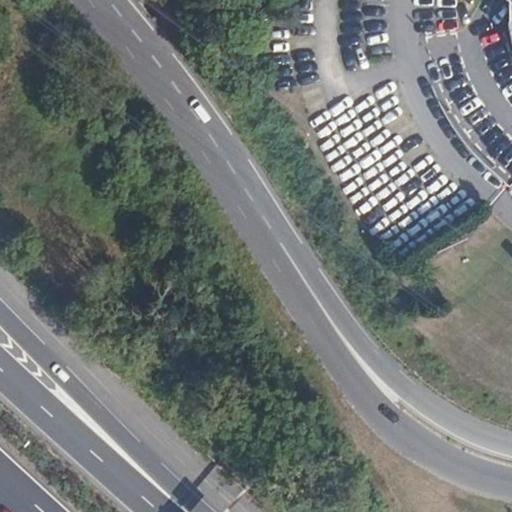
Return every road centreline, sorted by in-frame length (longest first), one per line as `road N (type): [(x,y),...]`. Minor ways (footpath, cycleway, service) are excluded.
road 1 (motorway): [(511,484),(445,458),(405,430),(287,256)]
road 2 (motorway): [(287,256),(191,117),(92,0)]
road 3 (motorway): [(511,446),(455,424),(396,385),(287,256)]
road 4 (motorway): [(192,511),(0,307)]
road 5 (motorway): [(160,511),(0,365)]
